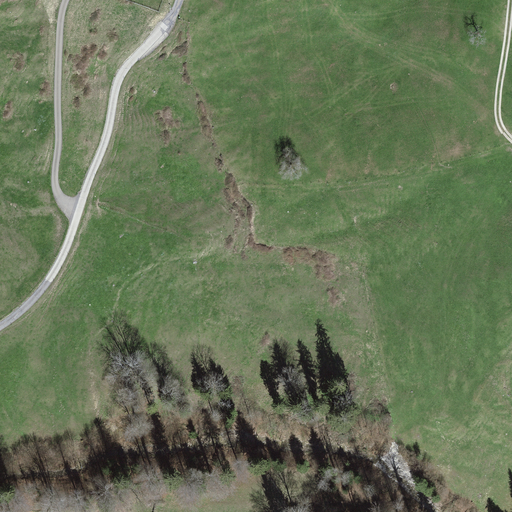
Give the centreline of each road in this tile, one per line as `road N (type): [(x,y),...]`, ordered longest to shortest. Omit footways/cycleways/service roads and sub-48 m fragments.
road 1 (unclassified): [(177,0),(122,75),(74,233),(51,278),(0,323)]
road 2 (track): [(511,142),(498,121),(511,0)]
